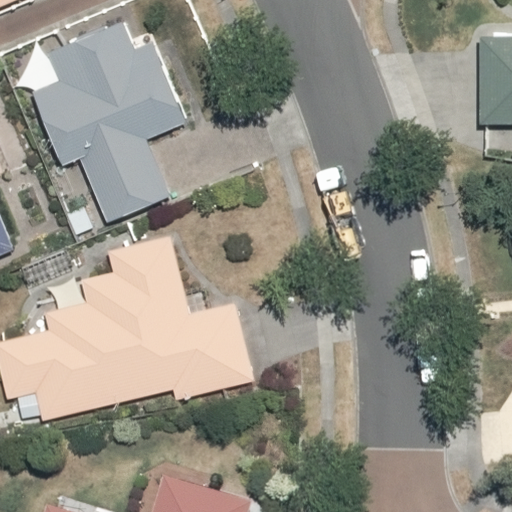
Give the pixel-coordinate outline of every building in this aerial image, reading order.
[(0,0),(0,14),(35,0),(0,0)] [(76,82),(44,96),(74,168),(92,161),(119,225),(182,199),(157,140),(196,124),(164,45),(144,54),(134,30),(66,58),(76,82)] [(511,37),(492,37),(492,123),(511,122),(511,37)] [(0,184),(0,255),(25,245),(0,184)] [(18,398),(23,397),(29,422),(52,417),(52,419),(184,390),(185,397),(262,380),(245,301),(202,310),(186,237),(123,251),(126,266),(55,282),(65,326),(5,339),(18,398)] [(72,511),(55,507),(53,511),(267,511),(174,485),(166,511),(72,511)]
